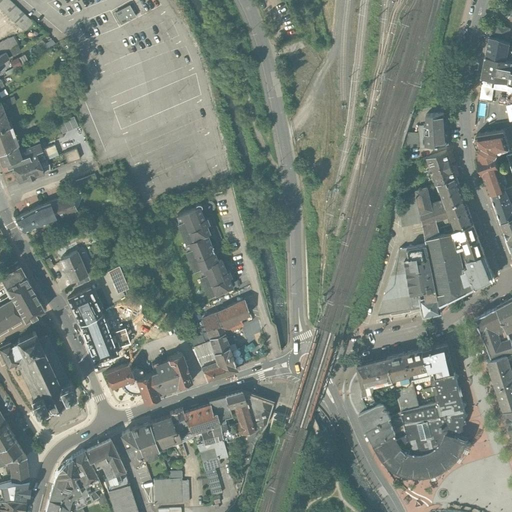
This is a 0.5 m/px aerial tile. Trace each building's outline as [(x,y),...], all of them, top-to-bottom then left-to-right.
[(0,2),(0,20),(26,46),(35,36),(0,2)] [(132,18),(117,27),(123,38),(138,30),(132,18)] [(495,32),(493,42),(506,45),(508,35),(495,32)] [(504,71),(505,66),(508,50),(487,46),(485,57),(483,67),(504,71)] [(0,60),(0,73),(8,69),(21,63),(16,53),(0,60)] [(59,61),(55,56),(42,64),(45,70),(59,61)] [(21,63),(8,69),(11,75),(24,68),(21,63)] [(483,67),(479,90),(510,96),(511,88),(511,72),(504,71),(483,67)] [(11,75),(8,69),(0,73),(0,81),(12,76),(11,75)] [(20,75),(12,80),(16,85),(17,88),(24,83),(20,75)] [(0,146),(12,142),(3,119),(0,119),(0,146)] [(415,141),(416,161),(444,160),(441,128),(422,129),(423,141),(415,141)] [(81,143),(76,133),(59,140),(64,150),(81,143)] [(404,147),(401,154),(401,162),(416,161),(415,141),(410,141),(410,147),(404,147)] [(12,142),(0,146),(0,169),(0,170),(18,161),(12,142)] [(488,208),(503,203),(490,165),(506,160),(501,145),(473,148),(473,153),(475,160),(474,162),(476,170),(475,170),(488,208)] [(21,168),(23,174),(33,170),(44,165),(42,160),(21,168)] [(49,174),(61,171),(58,160),(46,164),(49,174)] [(21,168),(18,161),(0,170),(5,181),(8,180),(23,174),(21,168)] [(79,164),(65,170),(69,180),(84,174),(79,164)] [(44,165),(33,170),(37,180),(42,178),(49,175),(45,165),(44,165)] [(436,198),(453,192),(444,165),(424,172),(433,199),(436,198)] [(37,180),(33,170),(23,174),(8,180),(10,184),(14,182),(16,188),(37,180)] [(37,180),(16,188),(20,199),(46,189),(42,178),(37,180)] [(97,190),(76,199),(80,208),(101,199),(97,190)] [(453,192),(436,198),(441,211),(439,211),(440,214),(441,217),(442,216),(444,221),(461,215),(453,192)] [(423,202),(412,206),(413,211),(417,230),(429,226),(427,219),(423,202)] [(488,208),(498,238),(511,230),(511,222),(503,203),(488,208)] [(73,210),(38,224),(17,235),(26,249),(75,229),(80,227),(73,210)] [(413,211),(403,213),(396,228),(398,244),(419,239),(417,230),(413,211)] [(419,239),(423,255),(437,250),(432,237),(448,232),(444,221),(442,216),(441,217),(440,214),(427,219),(429,226),(417,230),(419,239)] [(461,215),(444,221),(448,232),(453,245),(470,239),(461,215)] [(197,225),(198,226),(181,233),(183,240),(181,240),(184,247),(183,248),(185,253),(186,253),(190,260),(188,261),(191,267),(189,268),(192,276),(191,276),(194,281),(197,289),(203,286),(224,278),(220,270),(218,271),(210,253),(213,251),(203,227),(204,227),(204,225),(204,224),(203,223),(202,222),(201,222),(200,222),(199,222),(198,223),(197,224),(197,225)] [(80,227),(75,229),(83,242),(87,239),(80,227)] [(511,230),(498,238),(505,254),(511,250),(511,230)] [(453,245),(451,246),(452,250),(455,262),(463,259),(476,255),(470,239),(453,245)] [(424,261),(437,321),(473,303),(464,285),(469,283),(466,275),(466,273),(461,274),(462,274),(458,276),(455,262),(452,250),(437,250),(423,255),(424,261)] [(476,255),(463,259),(465,266),(478,261),(476,255)] [(437,321),(424,261),(404,265),(406,276),(401,276),(410,326),(418,324),(420,333),(438,330),(437,321)] [(478,261),(465,266),(468,274),(481,270),(478,261)] [(404,265),(395,266),(374,332),(410,326),(401,276),(406,276),(404,265)] [(80,269),(63,276),(74,298),(78,296),(90,291),(80,269)] [(469,283),(464,285),(473,303),(490,295),(481,270),(468,274),(466,275),(469,283)] [(224,278),(203,286),(206,292),(204,293),(207,300),(206,300),(208,306),(209,305),(212,313),(235,304),(224,277),(224,278)] [(46,325),(22,281),(16,285),(15,283),(12,285),(13,286),(3,292),(15,314),(26,333),(27,336),(34,332),(34,333),(38,330),(38,329),(46,325)] [(93,297),(90,291),(78,296),(81,302),(82,302),(93,297)] [(82,340),(97,332),(104,329),(93,304),(69,314),(82,340)] [(0,347),(26,333),(15,314),(0,322),(0,347)] [(511,314),(494,324),(508,354),(511,366),(511,314)] [(212,354),(228,349),(226,343),(254,332),(248,318),(205,335),(212,354)] [(494,324),(473,334),(488,371),(493,369),(495,373),(511,367),(511,366),(508,354),(494,324)] [(127,344),(116,347),(121,362),(132,358),(127,344)] [(11,356),(0,361),(9,381),(20,376),(36,411),(33,412),(39,423),(50,418),(51,422),(69,413),(68,410),(78,405),(73,394),(70,395),(48,350),(41,353),(37,345),(19,353),(20,355),(13,359),(11,356)] [(240,386),(228,349),(212,354),(220,380),(206,386),(210,396),(240,386)] [(194,356),(196,363),(207,359),(204,352),(194,356)] [(452,387),(444,358),(421,364),(428,392),(452,387)] [(409,396),(428,392),(421,364),(402,368),(407,390),(409,396)] [(511,367),(495,373),(485,375),(498,414),(511,409),(511,367)] [(170,374),(171,376),(180,401),(181,403),(185,402),(191,399),(195,397),(184,368),(170,374)] [(407,390),(402,368),(384,373),(389,394),(407,390)] [(370,401),(371,400),(371,399),(388,394),(389,394),(384,373),(354,380),(356,389),(355,390),(353,392),(352,394),(350,397),(349,399),(349,402),(348,404),(348,406),(348,409),(348,412),(349,414),(349,416),(350,418),(356,429),(372,420),(367,412),(367,410),(366,408),(367,406),(367,404),(369,402),(370,401)] [(153,389),(161,408),(180,401),(171,376),(157,381),(159,387),(153,389)] [(113,402),(122,398),(126,404),(131,408),(138,410),(144,409),(146,413),(161,408),(153,389),(147,391),(145,386),(139,383),(134,385),(131,378),(107,387),(113,402)] [(402,443),(404,448),(390,455),(388,450),(372,459),(377,470),(381,476),(389,482),(397,487),(407,490),(417,490),(427,489),(436,485),(446,479),(452,472),(458,464),(462,455),(453,453),(456,449),(461,436),(461,433),(461,425),(452,387),(428,392),(429,396),(434,418),(416,423),(398,427),(402,443)] [(407,390),(389,394),(391,402),(394,414),(397,422),(398,427),(416,423),(410,400),(409,396),(407,390)] [(428,392),(409,396),(410,400),(429,396),(428,392)] [(367,410),(367,412),(371,402),(389,398),(388,394),(371,399),(371,400),(370,401),(369,402),(367,404),(367,406),(366,408),(367,410)] [(161,408),(146,413),(147,417),(162,412),(161,408)] [(511,409),(498,414),(500,420),(501,425),(511,421),(511,409)] [(394,414),(372,420),(356,429),(364,444),(385,434),(388,432),(386,428),(397,422),(394,414)] [(213,418),(186,427),(188,433),(189,435),(194,449),(203,468),(208,487),(218,484),(223,482),(222,474),(230,471),(227,455),(219,426),(215,426),(213,418)] [(511,421),(501,425),(508,445),(511,444),(511,421)] [(179,444),(180,444),(184,442),(188,451),(194,449),(189,435),(188,436),(187,433),(188,433),(186,427),(185,424),(173,429),(173,431),(179,444)] [(388,432),(385,434),(392,448),(400,444),(402,443),(398,427),(388,432)] [(152,438),(160,461),(183,453),(180,444),(179,444),(173,431),(152,438)] [(392,448),(385,434),(364,444),(372,459),(388,450),(392,448)] [(0,460),(17,450),(8,435),(0,439),(0,460)] [(152,438),(134,444),(142,462),(146,472),(154,469),(162,465),(160,461),(152,438)] [(142,462),(134,444),(124,449),(137,478),(142,476),(141,474),(146,472),(142,462)] [(8,476),(12,474),(18,471),(28,469),(17,450),(0,460),(0,462),(4,469),(0,470),(0,477),(6,476),(8,476)] [(103,478),(109,492),(105,493),(111,511),(135,511),(127,484),(112,452),(98,458),(98,457),(86,463),(95,482),(103,478)] [(95,482),(86,463),(73,471),(69,474),(62,480),(57,489),(50,511),(100,511),(94,505),(103,500),(102,496),(99,490),(95,482)] [(12,474),(13,492),(30,492),(28,469),(18,471),(12,474)] [(6,476),(0,477),(0,489),(9,487),(6,476)] [(218,484),(208,487),(215,511),(225,509),(218,484)] [(248,491),(236,493),(240,510),(248,491)] [(0,502),(12,500),(12,504),(11,511),(22,511),(27,511),(30,492),(13,492),(2,495),(0,495),(0,502)] [(184,511),(184,496),(184,494),(172,494),(156,495),(156,504),(157,511),(184,511)]
